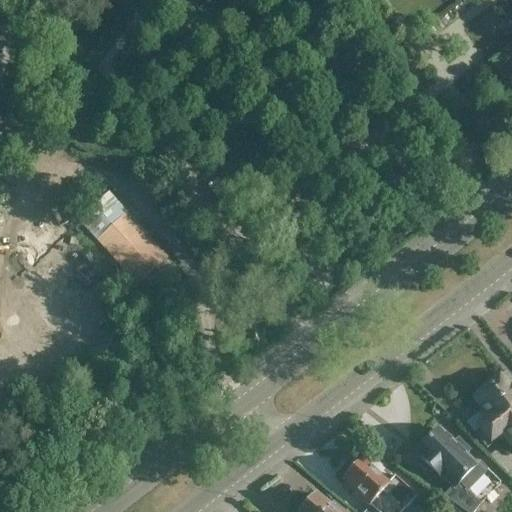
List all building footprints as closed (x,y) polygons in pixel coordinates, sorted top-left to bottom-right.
[(224,183),(211,193),(229,216),(242,206),(224,183)] [(109,193),(79,220),(137,285),(167,259),(109,193)] [(474,433),(477,431),(488,445),(501,435),(511,449),(511,387),(503,376),(472,400),(482,413),(467,424),(474,433)] [(439,431),(416,454),(453,490),(441,502),(455,511),(474,511),(480,505),(500,485),(479,464),(476,468),(465,457),(469,453),(458,441),(454,445),(439,431)] [(344,483),(370,507),(366,511),(404,511),(417,498),(393,477),(386,484),(363,463),(344,483)] [(342,511),(330,502),(327,506),(317,498),(304,511),(342,511)]
